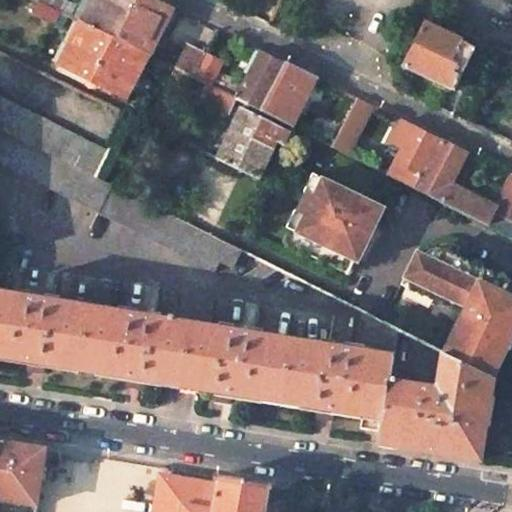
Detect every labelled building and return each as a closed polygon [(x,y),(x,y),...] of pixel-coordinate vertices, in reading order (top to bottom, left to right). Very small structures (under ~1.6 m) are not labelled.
[(76,6),(63,0),(34,0),(61,13),(70,17),(76,6)] [(116,40),(136,0),(93,0),(82,23),(116,40)] [(173,8),(155,0),(136,0),(116,40),(149,56),(159,36),(170,14),(178,19),(181,20),(184,14),(173,8)] [(82,23),(79,22),(57,66),(78,76),(127,100),(149,56),(116,40),(82,23)] [(475,48),(426,24),(404,67),(454,91),(460,79),(468,62),(475,48)] [(204,54),(187,46),(175,69),(192,78),(204,54)] [(287,64),(261,52),(248,76),(236,98),(261,111),(287,64)] [(221,63),(204,54),(192,78),(206,84),(210,86),(221,63)] [(317,79),(287,64),(261,111),(292,126),(300,112),(311,90),(317,79)] [(210,86),(206,84),(198,99),(228,114),(236,98),(210,86)] [(0,128),(95,177),(107,152),(0,98),(0,128)] [(374,107),(358,99),(355,105),(332,146),(348,154),(374,107)] [(289,132),(241,108),(217,158),(259,178),(276,143),(283,145),(289,132)] [(442,140),(403,121),(397,133),(391,142),(393,143),(399,146),(397,150),(384,173),(389,175),(417,189),(442,140)] [(229,244),(95,177),(0,128),(0,164),(214,272),(220,262),(229,244)] [(467,152),(442,140),(417,189),(441,201),(453,177),(456,173),(467,152)] [(511,174),(487,225),(511,237),(511,174)] [(458,180),(453,177),(441,201),(487,225),(495,208),(465,193),(459,189),(462,184),(462,182),(458,180)] [(289,188),(291,182),(285,178),(282,185),(289,188)] [(362,246),(371,226),(377,229),(386,211),(323,180),(315,196),(310,194),(300,214),(305,216),(297,231),(292,229),(285,244),(345,274),(351,262),(358,266),(366,249),(362,246)] [(366,249),(377,229),(371,226),(362,246),(366,249)] [(229,244),(220,262),(232,267),(241,251),(229,244)] [(511,286),(448,252),(441,265),(421,255),(405,286),(465,318),(446,354),(494,379),(497,380),(507,360),(498,355),(504,344),(511,348),(511,286)] [(26,298),(0,293),(0,357),(28,362),(45,364),(80,370),(90,308),(52,302),(26,298)] [(127,314),(90,308),(80,370),(129,378),(146,381),(163,384),(171,385),(181,386),(191,324),(182,323),(173,322),(153,319),(127,314)] [(398,330),(362,312),(355,351),(394,358),(398,330)] [(199,326),(191,324),(181,386),(189,388),(198,389),(216,392),(233,395),(282,403),(292,341),(254,335),(227,331),(208,327),(199,326)] [(329,347),(292,341),(282,403),(317,409),(334,411),(365,416),(363,427),(380,430),(382,419),(389,383),(390,380),(394,358),(355,351),(349,350),(329,347)] [(438,391),(395,384),(389,383),(382,419),(380,430),(378,444),(426,452),(475,459),(485,396),(490,396),(493,380),(494,379),(446,354),(444,353),(443,354),(438,391)] [(60,452),(0,442),(0,499),(36,506),(40,479),(56,482),(59,460),(60,452)] [(272,511),(266,508),(269,490),(272,490),(272,487),(272,485),(215,476),(215,477),(214,481),(217,481),(216,485),(161,476),(154,511),(272,511)]
